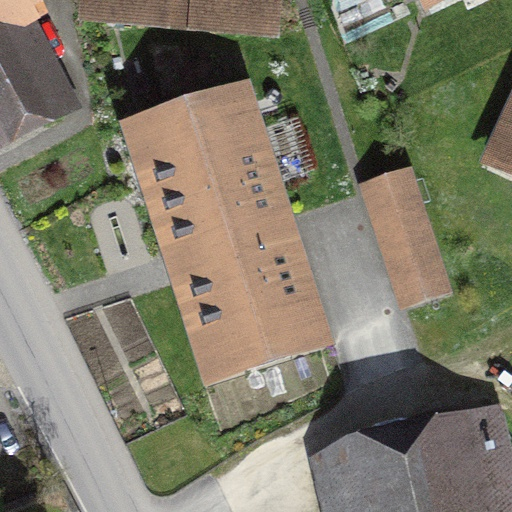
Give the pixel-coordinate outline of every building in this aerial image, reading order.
[(0,0),(0,133),(57,103),(12,19),(39,5),(36,0),(0,0)] [(292,0),(90,0),(88,38),(288,53),(292,0)] [(216,366),(311,335),(238,107),(143,137),(216,366)] [(511,123),(494,162),(511,170),(511,123)] [(368,189),(380,228),(419,216),(406,177),(368,189)] [(419,216),(380,228),(403,298),(442,286),(419,216)] [(349,511),(480,511),(470,466),(507,458),(498,417),(346,445),(337,457),(349,511)]
